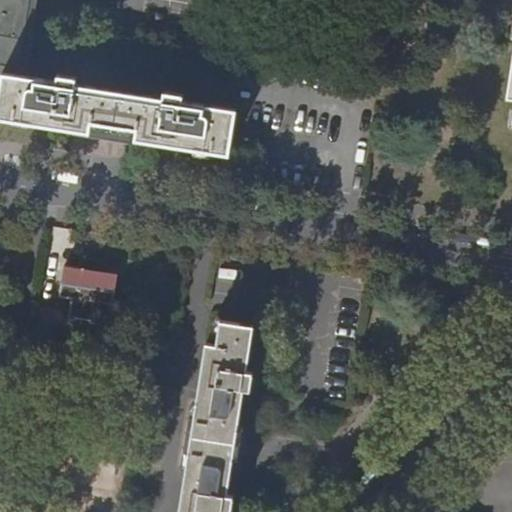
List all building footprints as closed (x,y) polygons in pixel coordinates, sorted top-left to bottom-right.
[(0,0),(0,73),(18,76),(21,57),(29,0),(0,0)] [(18,76),(0,73),(0,119),(54,128),(93,134),(109,136),(128,139),(229,155),(236,111),(182,103),(183,96),(164,93),(163,99),(117,91),(75,85),(76,77),(58,75),(57,82),(18,76)] [(59,312),(36,308),(34,323),(74,330),(76,321),(97,324),(101,303),(113,305),(118,274),(65,265),(60,296),(72,298),(68,319),(59,318),(59,312)] [(221,322),(217,346),(207,344),(194,427),(179,511),(230,511),(234,497),(226,495),(237,434),(245,390),(250,391),(253,372),(247,371),(254,326),(221,322)] [(34,323),(33,331),(72,337),(74,330),(34,323)]
